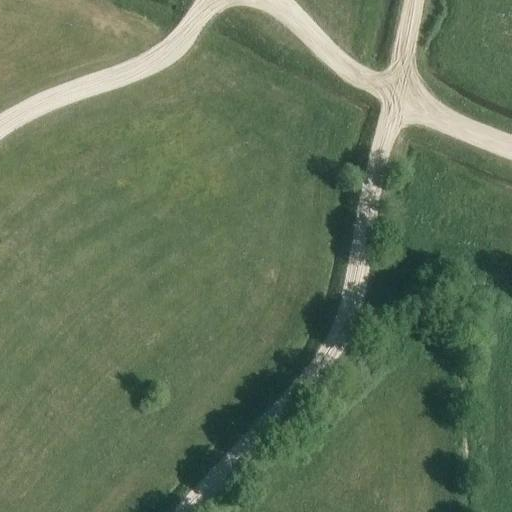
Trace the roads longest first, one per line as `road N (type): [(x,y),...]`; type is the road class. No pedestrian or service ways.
road 1 (track): [(414,0),(345,321),(318,372),(183,511)]
road 2 (track): [(511,149),(355,75),(276,0)]
road 3 (track): [(211,0),(164,56),(0,123)]
